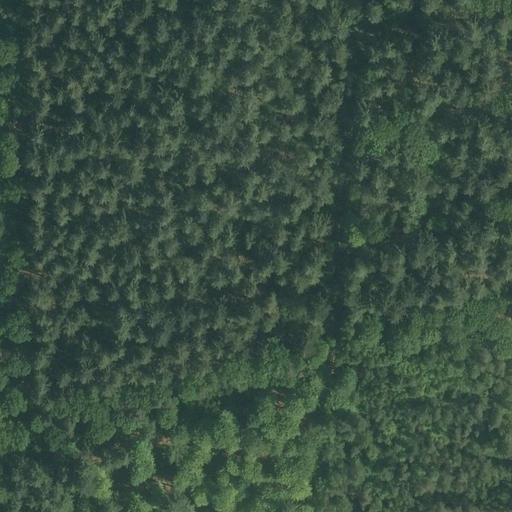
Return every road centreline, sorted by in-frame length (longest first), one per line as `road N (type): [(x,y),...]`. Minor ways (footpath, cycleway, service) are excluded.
road 1 (track): [(365,0),(339,187),(339,306),(330,365)]
road 2 (track): [(511,323),(330,365),(311,511)]
